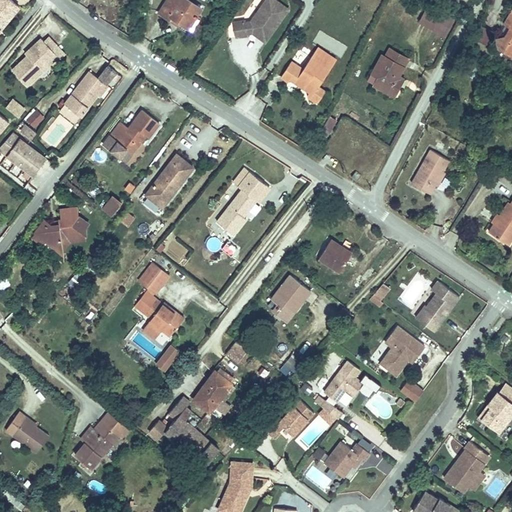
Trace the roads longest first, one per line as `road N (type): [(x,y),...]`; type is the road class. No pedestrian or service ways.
road 1 (residential): [(370,204),(59,0)]
road 2 (residential): [(504,295),(463,353),(451,405),(370,507)]
road 3 (residential): [(370,204),(480,0)]
road 4 (residential): [(504,295),(370,204)]
road 5 (unknown): [(236,119),(305,20),(307,0)]
